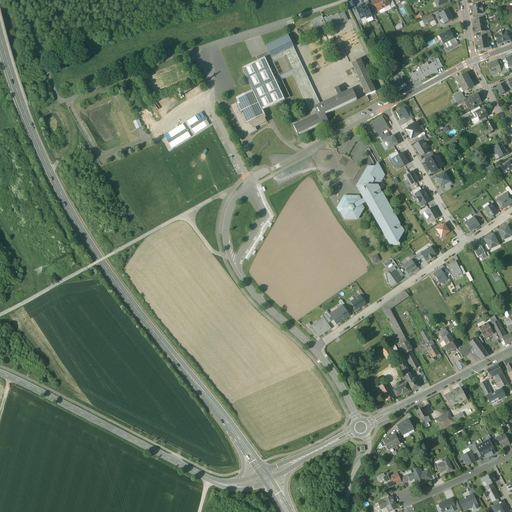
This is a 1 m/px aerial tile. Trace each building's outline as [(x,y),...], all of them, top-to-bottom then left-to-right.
[(378,11),(384,8),(379,0),(376,0),(373,2),(376,7),(378,11)] [(379,0),(384,8),(385,11),(391,8),(390,7),(389,5),(388,1),(386,0),(379,0)] [(366,5),(361,8),(366,17),(367,19),(372,17),(367,8),(366,5)] [(472,13),(473,15),(478,14),(482,14),(481,11),(483,11),(482,6),(480,7),(480,5),(471,7),(472,10),(473,10),(473,13),(472,13)] [(361,20),(366,17),(361,8),(360,6),(356,8),(355,8),(356,11),(361,20)] [(442,19),(444,24),(452,20),(447,10),(439,14),(441,17),(438,18),(440,20),(442,19)] [(310,22),(314,30),(325,25),(326,27),(329,26),(330,27),(336,24),(336,25),(342,22),(342,23),(348,20),(344,12),(338,15),(338,14),(332,16),(332,15),(323,19),(322,16),(310,22)] [(438,12),(432,15),(434,20),(438,18),(441,17),(439,14),(438,12)] [(427,23),(428,24),(430,23),(434,20),(432,15),(425,19),(427,23)] [(440,35),(444,43),(449,41),(454,39),(454,38),(449,30),(440,35)] [(495,36),(498,44),(509,40),(509,38),(506,32),(503,33),(503,32),(499,33),(499,34),(495,36)] [(266,46),(268,51),(270,56),(271,58),(293,47),(294,47),(288,36),(266,46)] [(449,41),(452,46),(457,43),(455,38),(454,38),(454,39),(449,41)] [(488,47),(487,43),(478,44),(479,51),(485,49),(488,48),(488,47)] [(295,51),(293,47),(271,58),(274,62),(285,57),(291,70),(298,67),(299,67),(292,52),(295,51)] [(258,61),(270,56),(268,51),(256,57),(258,61)] [(316,106),(320,104),(295,51),(292,52),(299,67),(298,67),(301,73),(316,106)] [(252,90),(262,110),(290,97),(282,79),(280,75),(274,62),(271,58),(270,56),(258,61),(242,69),(252,90)] [(359,87),(352,90),(355,97),(365,92),(366,96),(375,91),(360,59),(351,63),(360,82),(357,84),(359,87)] [(435,62),(428,66),(427,63),(423,65),(429,76),(432,74),(433,75),(437,73),(438,73),(436,70),(439,68),(439,69),(437,63),(439,62),(440,62),(438,59),(437,59),(438,59),(435,61),(435,60),(435,61),(435,62)] [(487,66),(490,75),(500,71),(499,67),(497,62),(496,62),(497,63),(492,64),(487,66)] [(409,74),(411,78),(411,77),(414,76),(416,81),(417,81),(417,80),(419,79),(421,82),(425,79),(425,80),(425,79),(425,78),(428,76),(429,76),(423,65),(422,65),(422,66),(419,68),(419,67),(418,68),(420,70),(413,74),(412,73),(409,74)] [(500,71),(501,75),(507,73),(506,70),(504,65),(499,67),(500,71)] [(301,73),(298,67),(291,70),(293,74),(294,76),(301,73)] [(291,70),(280,75),(282,79),(293,74),(291,70)] [(316,106),(301,73),(294,76),(312,116),(317,114),(314,107),(316,106)] [(463,87),(465,91),(473,87),(473,86),(466,74),(466,73),(456,79),(461,88),(463,87)] [(398,91),(398,92),(403,89),(402,89),(401,86),(405,84),(402,78),(393,83),(395,86),(398,91)] [(508,92),(511,90),(510,86),(507,80),(503,82),(508,92)] [(497,87),(501,95),(508,92),(503,82),(499,84),(500,86),(497,87)] [(320,104),(316,106),(314,107),(317,114),(312,116),(293,125),(297,134),(328,120),(325,115),(324,114),(356,99),(355,97),(352,90),(352,89),(342,94),(338,87),(334,89),(338,96),(320,104)] [(247,130),(249,134),(256,131),(255,128),(266,122),(264,119),(265,117),(262,110),(252,90),(236,98),(238,103),(231,106),(242,130),(244,131),(247,130)] [(459,101),(460,101),(464,98),(461,93),(461,92),(456,95),(459,101)] [(465,104),(468,109),(481,102),(478,97),(477,95),(467,100),(464,102),(466,104),(465,104)] [(324,114),(325,115),(357,100),(356,99),(324,114)] [(404,108),(403,106),(399,109),(400,110),(396,113),(400,120),(404,117),(408,115),(404,108)] [(477,117),(479,121),(481,120),(486,117),(488,116),(484,108),(474,113),(476,118),(477,117)] [(202,117),(199,112),(188,117),(191,123),(202,117)] [(208,118),(193,125),(195,131),(211,123),(208,118)] [(381,133),(388,129),(382,118),(370,125),(376,136),(381,133)] [(184,120),(164,130),(167,135),(187,125),(184,120)] [(328,120),(297,134),(298,136),(328,122),(328,120)] [(483,126),(485,129),(486,129),(489,133),(496,129),(492,121),(483,126)] [(405,130),(411,139),(422,133),(419,128),(416,123),(405,130)] [(188,128),(168,138),(171,143),(191,133),(188,128)] [(384,142),(390,138),(387,133),(383,135),(380,137),(383,142),(384,142)] [(397,144),(393,137),(390,138),(384,142),(388,150),(397,144)] [(417,145),(415,146),(420,156),(427,152),(425,148),(427,148),(425,145),(424,145),(422,142),(421,142),(417,145)] [(497,154),(499,158),(509,153),(507,150),(506,151),(501,143),(492,148),(494,152),(496,155),(497,154)] [(389,156),(391,160),(394,158),(399,155),(397,152),(389,156)] [(403,157),(401,154),(399,155),(394,158),(397,164),(396,165),(399,169),(406,165),(405,162),(407,161),(404,156),(403,157)] [(426,165),(427,168),(440,161),(437,157),(435,159),(434,157),(426,161),(427,164),(426,165)] [(507,168),(509,172),(511,169),(511,160),(505,165),(500,168),(503,172),(506,170),(505,169),(507,168)] [(440,161),(427,168),(429,171),(431,170),(433,173),(440,168),(439,167),(442,165),(440,161)] [(390,244),(399,245),(398,242),(403,232),(377,186),(384,175),(377,163),(375,167),(368,167),(363,175),(365,176),(364,178),(362,177),(357,186),(359,190),(362,189),(363,190),(360,192),(364,199),(361,200),(360,198),(357,198),(356,201),(347,201),(342,208),(343,210),(341,212),(345,219),(357,219),(363,209),(361,205),(366,202),(390,244)] [(413,172),(405,176),(411,186),(418,182),(413,172)] [(434,179),(436,183),(438,182),(444,193),(451,189),(450,186),(453,184),(448,176),(447,177),(445,173),(434,179)] [(419,187),(412,192),(414,195),(415,195),(415,194),(421,191),(419,187)] [(416,194),(418,197),(417,198),(416,199),(418,203),(420,203),(422,206),(430,202),(428,198),(427,198),(425,194),(423,190),(421,191),(415,194),(415,195),(416,194)] [(500,197),(502,200),(498,203),(503,209),(511,202),(511,198),(510,196),(507,192),(500,197)] [(357,198),(360,198),(358,196),(344,196),(336,208),(339,213),(341,211),(341,212),(343,210),(342,208),(347,201),(356,201),(357,198)] [(497,213),(491,204),(490,205),(484,209),(490,218),(497,213)] [(433,207),(429,210),(425,212),(429,218),(431,222),(439,217),(433,207)] [(485,219),(479,212),(476,214),(481,221),(481,222),(485,219)] [(473,217),(473,218),(474,218),(477,223),(481,221),(476,214),(473,217)] [(477,223),(474,218),(473,218),(465,223),(471,231),(479,226),(477,223)] [(436,233),(436,234),(437,236),(439,236),(440,235),(441,237),(449,232),(444,225),(436,230),(438,232),(436,233)] [(507,226),(498,230),(503,240),(511,236),(507,226)] [(493,235),(484,240),(490,250),(498,245),(493,235)] [(480,244),(472,248),(478,258),(485,254),(483,250),(480,244)] [(421,254),(424,257),(426,261),(429,259),(430,260),(433,258),(432,257),(435,255),(430,248),(421,254)] [(420,252),(415,256),(417,258),(419,261),(424,257),(421,254),(420,252)] [(380,261),(377,255),(371,258),(374,263),(380,261)] [(383,263),(388,271),(396,265),(391,257),(383,263)] [(417,258),(412,262),(415,267),(420,263),(419,261),(417,258)] [(411,260),(403,266),(408,274),(416,268),(411,260)] [(456,261),(446,266),(453,278),(458,276),(462,274),(459,268),(456,261)] [(386,279),(387,284),(390,284),(392,286),(400,281),(396,275),(398,274),(396,270),(394,268),(387,273),(389,275),(388,276),(389,279),(386,279)] [(440,270),(434,275),(440,283),(446,279),(443,274),(440,270)] [(446,279),(440,283),(442,287),(449,282),(446,279)] [(381,308),(398,341),(404,337),(390,310),(409,297),(405,291),(381,308)] [(356,310),(365,303),(363,299),(360,296),(351,303),(356,310)] [(337,324),(349,316),(343,308),(342,306),(330,315),(337,324)] [(323,318),(325,321),(327,324),(331,321),(326,314),(322,317),(323,318)] [(325,321),(320,324),(318,324),(317,323),(311,326),(314,330),(313,331),(316,335),(317,334),(319,337),(331,329),(327,324),(325,321)] [(495,329),(500,339),(502,339),(502,338),(504,337),(504,336),(497,322),(492,324),(495,329)] [(479,329),(484,338),(488,336),(488,337),(492,335),(490,332),(491,331),(487,323),(485,324),(482,326),(483,327),(479,329)] [(439,333),(442,339),(449,334),(445,328),(439,333)] [(432,340),(426,330),(418,334),(411,339),(422,358),(421,358),(422,361),(424,360),(427,366),(441,358),(433,345),(432,346),(426,349),(424,345),(432,340)] [(442,339),(447,346),(452,342),(454,341),(449,334),(442,339)] [(502,339),(505,345),(511,341),(511,336),(510,334),(504,337),(502,338),(502,339)] [(473,350),(475,352),(483,348),(481,345),(476,339),(476,338),(469,343),(473,350)] [(442,339),(437,342),(441,349),(444,348),(447,346),(442,339)] [(401,345),(405,354),(411,352),(412,351),(407,342),(401,345)] [(456,349),(452,342),(447,346),(444,348),(448,354),(456,349)] [(458,351),(463,358),(470,352),(473,350),(469,343),(458,351)] [(390,348),(393,354),(398,351),(395,345),(390,348)] [(382,351),(389,362),(394,359),(387,347),(382,351)] [(483,348),(475,352),(481,360),(489,356),(483,348)] [(477,362),(481,360),(475,352),(473,350),(470,352),(477,362)] [(393,354),(396,359),(401,356),(398,351),(393,354)] [(405,354),(413,369),(418,367),(411,352),(405,354)] [(503,362),(506,368),(511,365),(511,359),(511,358),(503,362)] [(455,363),(459,369),(464,366),(461,360),(455,363)] [(494,377),(496,381),(504,377),(498,365),(486,371),(491,379),(494,377)] [(413,379),(409,372),(404,374),(405,376),(408,382),(413,379)] [(400,379),(403,385),(406,384),(408,383),(408,382),(405,376),(400,378),(400,379)] [(496,381),(500,388),(508,384),(504,377),(496,381)] [(415,378),(413,379),(408,382),(408,383),(412,391),(419,387),(415,378)] [(479,384),(486,397),(492,394),(485,381),(479,384)] [(378,387),(386,401),(392,398),(390,394),(384,384),(378,387)] [(403,385),(398,388),(402,394),(402,396),(410,392),(406,384),(403,385)] [(396,397),(402,394),(398,388),(393,390),(396,397)] [(444,397),(450,407),(458,403),(458,404),(467,399),(461,389),(454,392),(454,391),(444,397)] [(501,389),(492,394),(486,397),(490,405),(505,397),(501,389)] [(421,420),(423,425),(428,423),(430,421),(428,416),(429,416),(426,410),(425,410),(423,407),(420,409),(419,408),(417,409),(417,411),(416,412),(421,420)] [(436,419),(440,428),(441,430),(454,423),(452,418),(448,412),(436,419)] [(462,412),(452,418),(454,423),(465,418),(462,412)] [(408,420),(403,423),(408,433),(413,430),(414,430),(408,420)] [(402,436),(408,433),(403,423),(397,426),(402,436)] [(395,434),(389,437),(394,447),(400,444),(395,434)] [(497,439),(501,448),(506,446),(509,444),(508,441),(504,434),(500,436),(500,437),(497,439)] [(388,450),(394,447),(389,437),(383,441),(388,450)] [(488,440),(482,444),(489,456),(490,455),(490,454),(494,452),(492,448),(492,447),(491,445),(488,440)] [(487,457),(489,456),(482,444),(476,447),(478,452),(480,454),(482,458),(487,456),(487,457)] [(467,466),(476,462),(472,455),(470,452),(464,455),(462,456),(467,466)] [(437,466),(440,473),(446,470),(447,473),(452,470),(447,457),(441,460),(442,460),(443,464),(437,466)] [(414,479),(417,486),(431,480),(432,480),(430,477),(432,476),(431,474),(430,474),(428,470),(422,473),(419,467),(410,471),(411,474),(408,475),(407,475),(410,481),(414,479)] [(487,486),(492,484),(496,482),(493,477),(494,477),(493,473),(481,479),(482,483),(484,482),(487,486)] [(387,483),(389,487),(401,482),(397,474),(388,478),(386,479),(387,483)] [(436,474),(433,476),(432,476),(430,477),(432,480),(431,480),(432,483),(435,481),(438,480),(436,474)] [(489,496),(492,502),(497,499),(499,499),(494,488),(487,491),(484,493),(486,497),(489,496)] [(464,510),(472,506),(477,504),(474,497),(473,495),(470,496),(460,501),(464,510)] [(388,511),(390,511),(394,510),(397,509),(392,496),(378,502),(380,508),(386,506),(388,511)] [(438,505),(441,511),(444,511),(447,511),(446,510),(450,508),(451,511),(452,511),(456,510),(453,503),(451,499),(452,500),(448,502),(447,501),(439,505),(438,504),(438,505)] [(500,508),(501,511),(508,511),(503,500),(492,506),(494,510),(500,508)]
